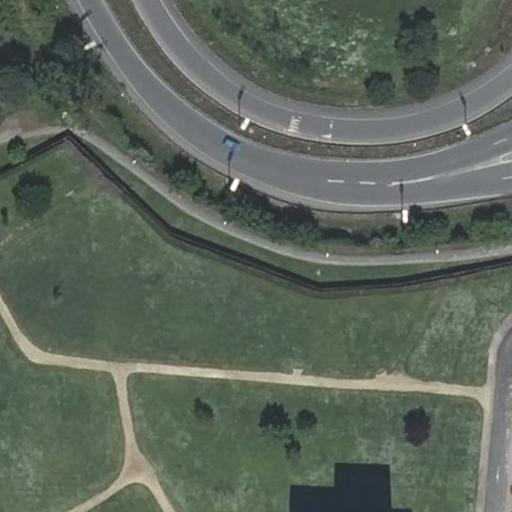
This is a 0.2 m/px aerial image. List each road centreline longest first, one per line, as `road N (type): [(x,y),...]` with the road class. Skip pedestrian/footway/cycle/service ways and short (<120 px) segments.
road 1 (track): [(25,122),(93,133),(184,205),(313,256),(511,248)]
road 2 (motorway): [(511,79),(467,110),(412,126),(362,133),(265,118),(208,79),(148,0)]
road 3 (motorway): [(93,0),(111,37),(181,116),(253,159),(351,181)]
road 4 (motorway): [(351,181),(431,167),(511,138)]
road 5 (motorway): [(351,181),(435,187),(511,176)]
